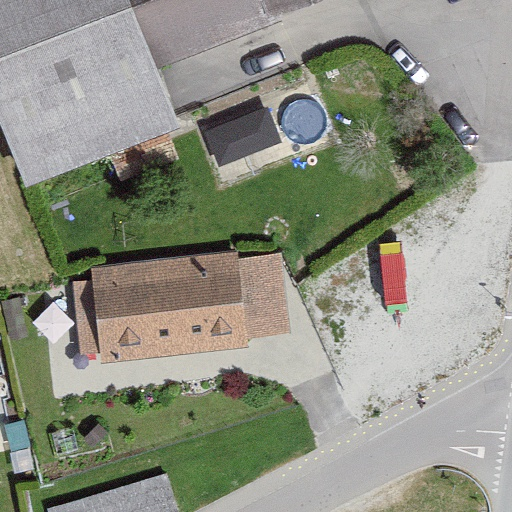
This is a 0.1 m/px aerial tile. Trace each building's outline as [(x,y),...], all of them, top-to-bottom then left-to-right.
[(0,0),(0,138),(18,184),(176,122),(152,63),(128,0),(0,0)] [(128,0),(152,63),(301,6),(298,0),(128,0)] [(266,95),(208,119),(221,151),(279,127),(266,95)] [(283,253),(73,277),(82,357),(292,333),(283,253)] [(182,511),(169,470),(52,508),(52,511),(182,511)]
